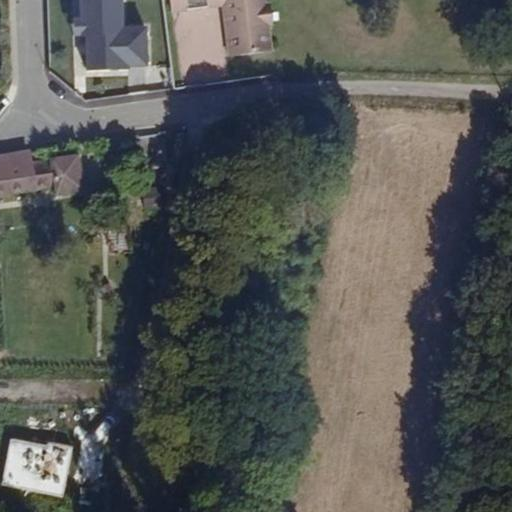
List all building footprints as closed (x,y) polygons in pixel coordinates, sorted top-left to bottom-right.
[(79,0),(80,18),(75,18),(76,34),(86,34),(87,70),(131,70),(131,66),(150,65),(149,26),(123,26),(122,0),(79,0)] [(235,24),(274,24),(270,2),(269,0),(175,0),(177,11),(232,3),(235,24)] [(280,24),(276,1),(270,2),(274,24),(280,24)] [(274,26),(274,24),(235,24),(238,53),(278,47),(274,26)] [(24,167),(24,152),(0,156),(0,200),(31,195),(46,192),(47,200),(74,196),(66,159),(24,167)] [(165,201),(158,185),(142,193),(150,208),(165,201)]
